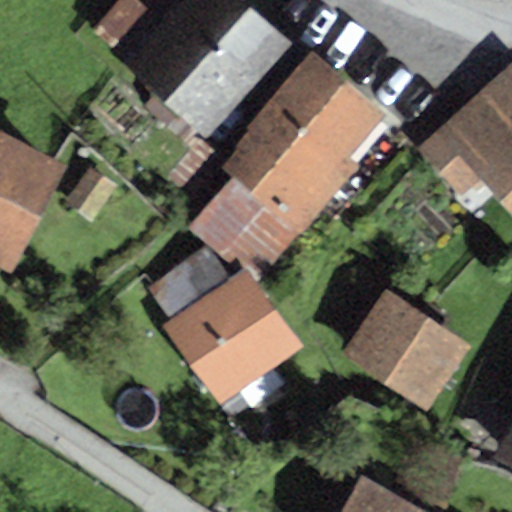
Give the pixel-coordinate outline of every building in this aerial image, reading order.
[(304,59),(241,0),(197,0),(133,68),(219,149),(304,59)] [(398,134),(322,68),(231,172),(244,183),(198,236),(261,291),(398,134)] [(511,77),(420,156),(465,209),(487,190),(511,219),(511,77)] [(74,174),(0,136),(0,272),(19,282),(74,174)] [(250,282),(172,338),(223,410),(302,355),(250,282)] [(475,353),(392,299),(350,363),(433,417),(475,353)] [(404,511),(368,491),(356,511),(404,511)]
